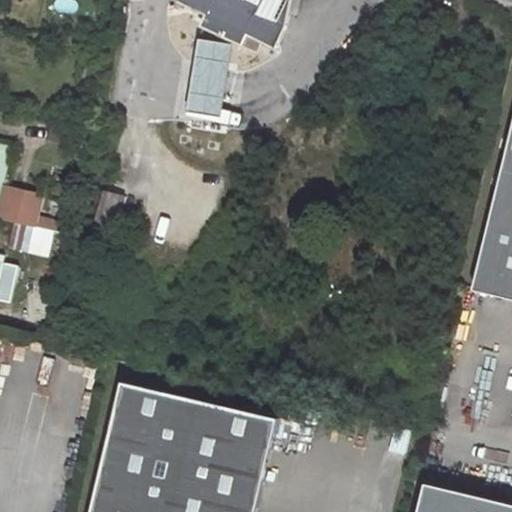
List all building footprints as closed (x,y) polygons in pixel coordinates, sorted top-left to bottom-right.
[(236,0),(181,0),(181,1),(198,9),(192,21),(256,51),(262,39),(279,48),(289,26),(236,0)] [(294,0),(236,0),(289,26),(294,0)] [(237,44),(203,40),(193,110),(226,114),(237,44)] [(159,91),(156,101),(182,109),(186,100),(159,91)] [(511,113),(471,293),(511,302),(511,113)] [(0,144),(0,220),(24,225),(19,252),(50,258),(57,219),(39,216),(43,193),(2,186),(9,146),(0,144)] [(102,190),(94,220),(118,226),(125,195),(102,190)] [(0,301),(12,303),(15,263),(0,262),(0,301)] [(257,511),(279,417),(124,380),(92,511),(257,511)] [(511,511),(511,505),(427,485),(420,511),(511,511)]
